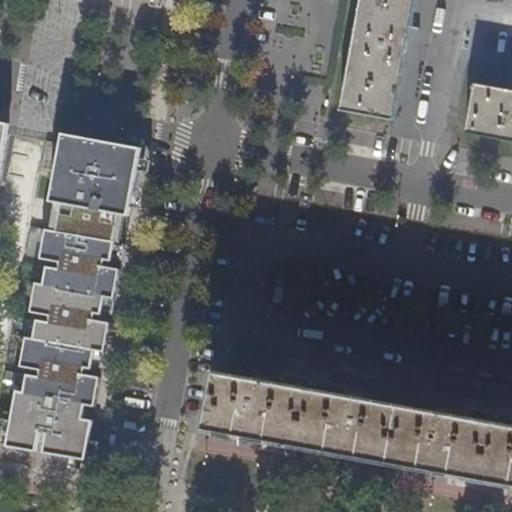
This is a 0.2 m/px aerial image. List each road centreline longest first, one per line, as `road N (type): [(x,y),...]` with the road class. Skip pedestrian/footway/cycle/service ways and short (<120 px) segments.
road 1 (residential): [(152,511),(209,157)]
road 2 (residential): [(0,68),(209,157)]
road 3 (residential): [(209,157),(422,191)]
road 4 (residential): [(453,12),(422,191)]
road 5 (residential): [(209,157),(239,0)]
